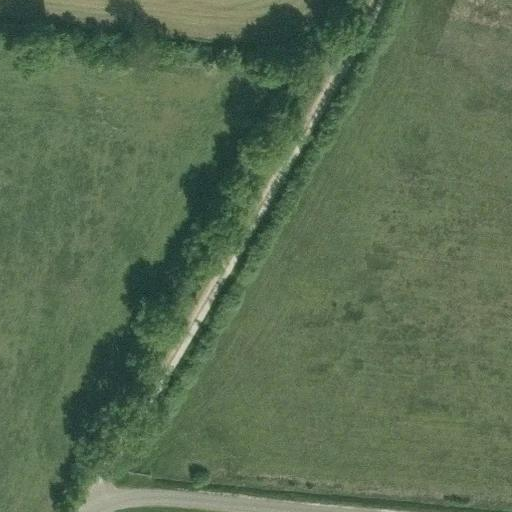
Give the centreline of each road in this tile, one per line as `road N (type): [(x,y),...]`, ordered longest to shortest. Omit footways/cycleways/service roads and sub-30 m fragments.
road 1 (track): [(86,511),(100,472),(369,0)]
road 2 (unclassified): [(97,511),(145,499),(297,511)]
